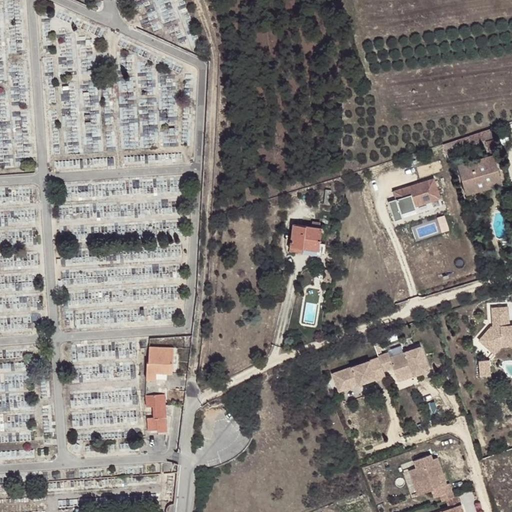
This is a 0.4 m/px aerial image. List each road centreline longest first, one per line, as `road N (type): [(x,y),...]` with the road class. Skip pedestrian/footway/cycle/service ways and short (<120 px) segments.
road 1 (residential): [(192,385),(180,511)]
road 2 (unknown): [(185,459),(62,460)]
